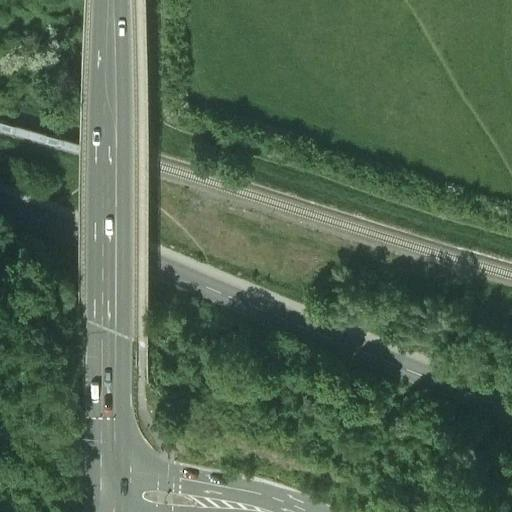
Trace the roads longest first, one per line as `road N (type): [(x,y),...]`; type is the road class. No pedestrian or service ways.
road 1 (secondary): [(0,211),(511,422)]
road 2 (primary): [(110,500),(108,0)]
road 3 (track): [(117,85),(132,86),(135,124),(146,132),(511,239)]
road 4 (secondary): [(238,511),(110,500)]
